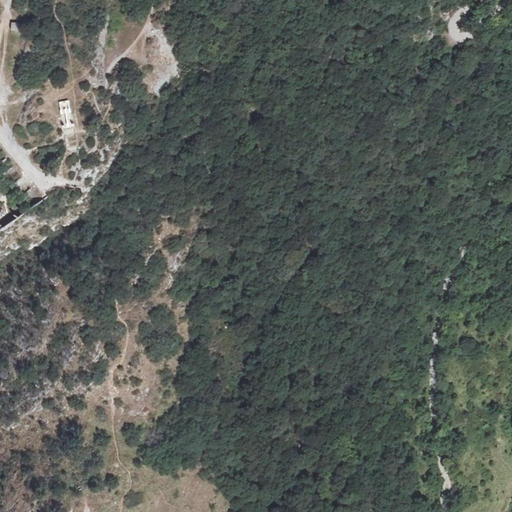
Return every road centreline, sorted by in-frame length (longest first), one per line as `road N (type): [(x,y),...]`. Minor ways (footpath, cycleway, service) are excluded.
road 1 (track): [(443,511),(432,404),(444,290),(511,153)]
road 2 (track): [(511,1),(469,39),(440,52),(470,0)]
